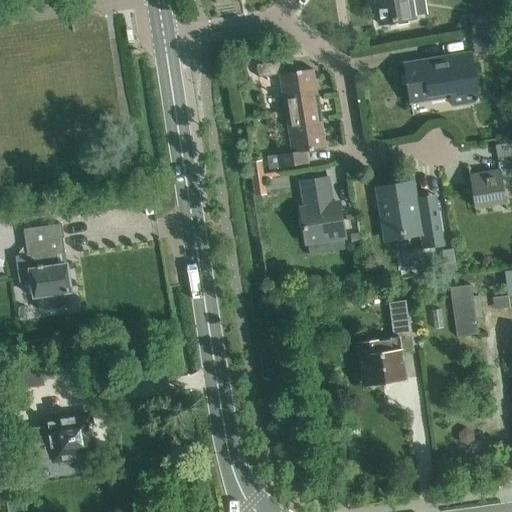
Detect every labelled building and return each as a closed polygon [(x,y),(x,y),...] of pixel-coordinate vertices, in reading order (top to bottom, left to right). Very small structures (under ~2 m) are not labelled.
[(375,0),(379,23),(411,18),(407,0),(375,0)] [(470,17),(473,32),(476,53),(502,49),(496,13),(470,17)] [(405,64),(412,103),(432,99),(431,95),(451,91),(453,104),(478,100),(470,53),(405,64)] [(280,75),(286,114),(316,109),(313,87),(316,86),(313,69),(295,72),(293,60),(258,65),(260,78),(280,75)] [(292,153),(267,156),(269,169),(309,163),(307,151),(326,148),(323,130),(320,130),(316,109),(286,114),(292,153)] [(511,141),(495,143),(497,156),(511,153),(511,141)] [(249,163),(254,197),(266,195),(264,177),(261,161),(249,163)] [(471,182),(474,208),(505,203),(501,171),(499,172),(470,176),(471,182)] [(302,209),(308,243),(344,237),(339,203),(332,205),(328,179),(302,183),(306,208),(302,209)] [(379,190),(385,238),(416,234),(418,251),(441,248),(434,202),(414,205),(411,185),(379,190)] [(54,251),(66,250),(64,237),(65,237),(63,223),(24,228),(28,254),(16,255),(20,282),(32,281),(34,297),(38,296),(40,310),(70,305),(68,292),(72,291),(68,263),(56,265),(54,251)] [(359,233),(351,234),(352,245),(361,244),(359,233)] [(451,251),(441,252),(444,268),(453,267),(451,251)] [(506,296),(506,297),(511,296),(511,271),(503,273),(506,296)] [(451,288),(457,337),(478,334),(471,285),(451,288)] [(506,297),(506,296),(493,298),(494,310),(509,307),(508,297),(506,297)] [(362,345),(359,348),(361,357),(364,359),(368,384),(385,381),(406,378),(402,351),(415,349),(410,319),(408,319),(406,300),(389,303),(391,322),(392,321),(395,338),(361,344),(362,345)] [(33,357),(10,360),(12,371),(35,368),(33,357)] [(12,371),(14,390),(44,386),(42,367),(35,368),(12,371)] [(12,393),(0,394),(0,408),(14,407),(12,393)] [(45,426),(27,429),(32,462),(55,458),(60,458),(63,460),(72,459),(74,456),(90,453),(87,436),(94,435),(91,414),(64,418),(63,415),(43,418),(45,426)]
